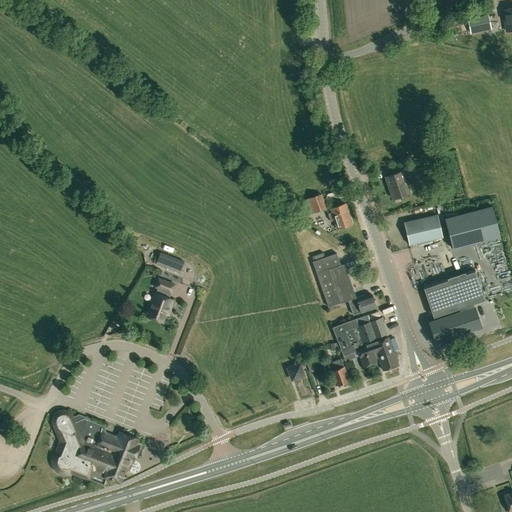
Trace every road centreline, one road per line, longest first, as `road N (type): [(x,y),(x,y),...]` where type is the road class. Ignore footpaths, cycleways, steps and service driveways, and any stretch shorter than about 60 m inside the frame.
road 1 (tertiary): [(427,389),(331,101),(320,0)]
road 2 (unclassified): [(221,438),(187,379),(127,345),(77,356),(47,408),(0,388)]
road 3 (primary): [(80,511),(230,464)]
